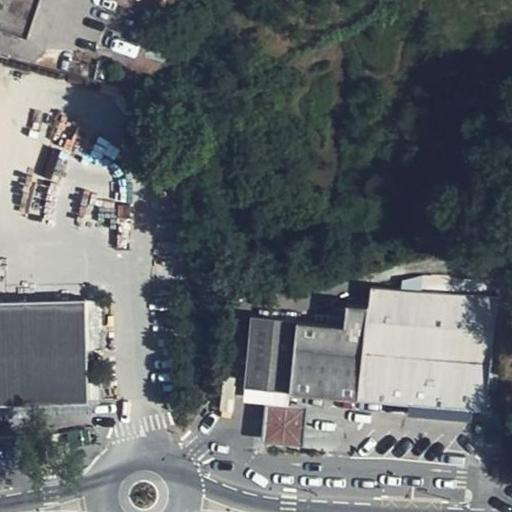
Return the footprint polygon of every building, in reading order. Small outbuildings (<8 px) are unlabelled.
[(40,0),(0,0),(0,27),(28,37),(40,0)] [(467,207),(468,221),(479,222),(480,209),(467,207)] [(298,320),(272,317),(252,315),(246,385),(486,410),(497,299),(372,286),(371,303),(349,301),(346,325),(298,320)] [(85,299),(0,302),(0,404),(88,401),(85,299)] [(274,306),(272,317),(298,320),(299,308),(274,306)] [(310,409),(264,406),(261,447),(307,451),(310,409)]
